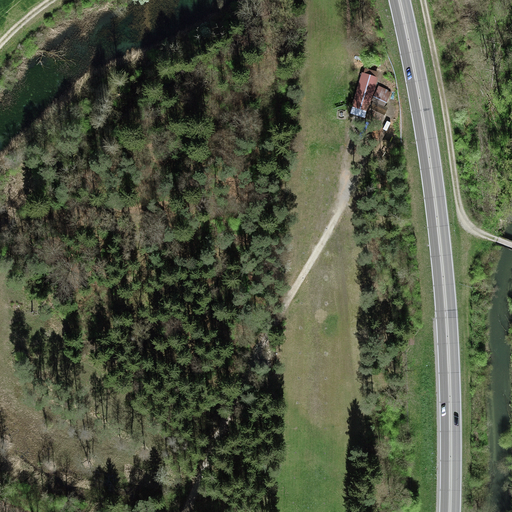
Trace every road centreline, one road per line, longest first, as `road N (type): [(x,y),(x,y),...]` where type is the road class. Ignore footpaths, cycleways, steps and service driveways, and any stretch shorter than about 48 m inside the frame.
road 1 (trunk): [(399,0),(443,281),(450,511)]
road 2 (track): [(178,511),(227,401),(345,189)]
road 3 (track): [(511,245),(462,218),(423,0)]
